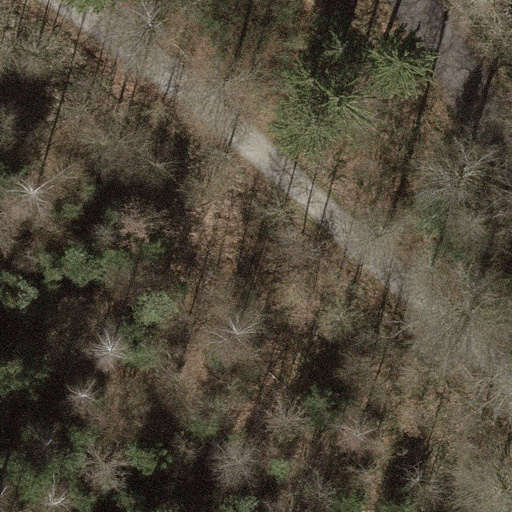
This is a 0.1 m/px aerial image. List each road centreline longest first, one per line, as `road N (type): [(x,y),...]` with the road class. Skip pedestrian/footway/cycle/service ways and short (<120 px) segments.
road 1 (track): [(47,0),(193,82),(511,360)]
road 2 (unclassified): [(511,144),(428,0)]
